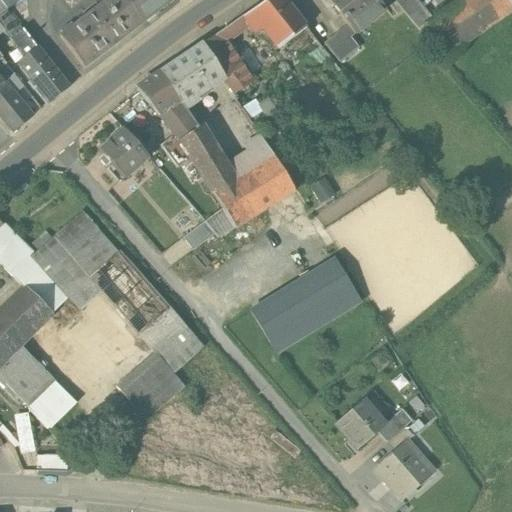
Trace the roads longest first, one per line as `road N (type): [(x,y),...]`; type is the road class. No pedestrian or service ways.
road 1 (residential): [(43,137),(373,511)]
road 2 (secondary): [(43,137),(160,40),(223,0)]
road 3 (residential): [(201,511),(0,489)]
